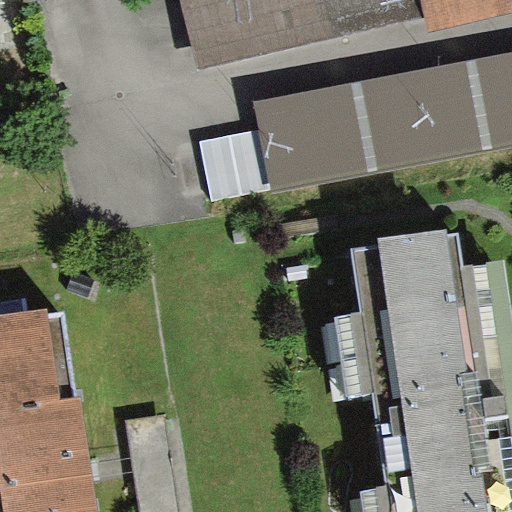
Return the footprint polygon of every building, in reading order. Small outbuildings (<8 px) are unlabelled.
[(188,0),(201,48),(378,0),(428,0),(432,13),(478,0),(188,0)] [(511,49),(257,98),(261,124),(192,138),(206,208),(511,149),(511,49)] [(452,228),(339,243),(345,287),(355,286),(385,511),(495,511),(483,418),(499,415),(496,395),(474,398),(452,228)] [(92,511),(60,310),(18,316),(15,297),(0,299),(0,511),(92,511)] [(160,413),(126,413),(125,446),(160,446),(160,413)] [(138,510),(166,509),(165,467),(137,468),(138,510)]
